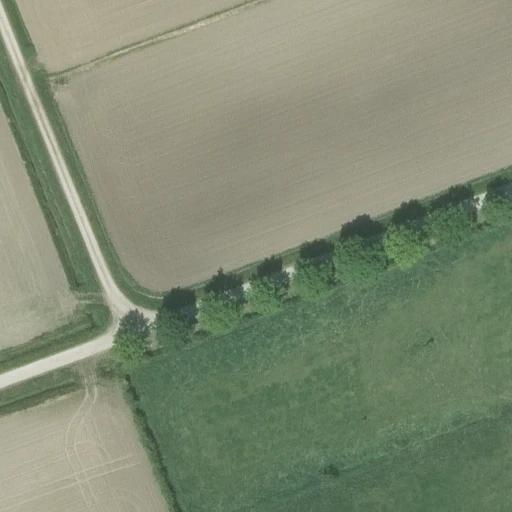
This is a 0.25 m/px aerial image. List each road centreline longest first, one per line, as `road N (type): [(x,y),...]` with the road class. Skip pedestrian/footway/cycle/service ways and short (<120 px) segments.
road 1 (track): [(128,336),(511,192)]
road 2 (track): [(0,10),(128,336)]
road 3 (track): [(0,383),(128,336)]
